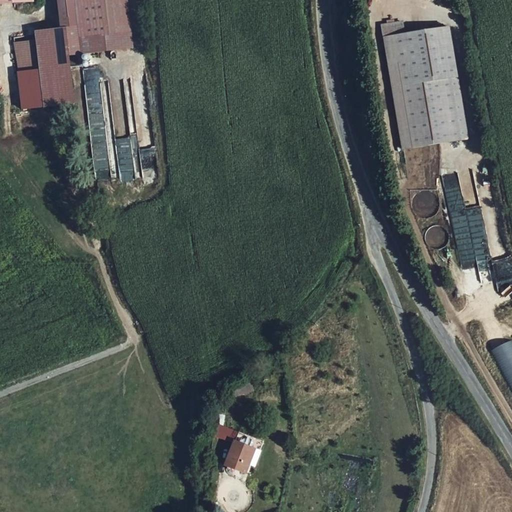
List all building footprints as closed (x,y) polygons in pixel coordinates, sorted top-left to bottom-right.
[(129,36),(126,0),(58,0),(62,29),(63,41),(129,36)] [(472,138),(451,27),(408,34),(406,21),(384,25),(407,149),(472,138)] [(62,29),(35,32),(36,41),(38,70),(42,109),(73,105),(67,56),(131,50),(129,36),(63,41),(62,29)] [(18,72),(38,70),(36,41),(16,43),(18,72)] [(76,56),(68,57),(69,67),(77,66),(76,56)] [(99,68),(83,70),(93,180),(111,179),(106,133),(114,132),(115,138),(127,137),(127,131),(127,130),(125,103),(112,104),(114,130),(105,131),(99,68)] [(21,111),(42,109),(38,70),(18,72),(17,72),(21,111)] [(438,225),(423,235),(432,248),(447,238),(438,225)] [(502,273),(511,271),(511,268),(504,231),(488,234),(489,239),(475,242),(475,247),(459,250),(463,268),(477,265),(481,282),(496,279),(497,286),(504,284),(502,273)] [(511,340),(493,349),(511,392),(511,340)] [(251,471),(259,444),(234,436),(223,471),(242,478),(245,469),(251,471)]
